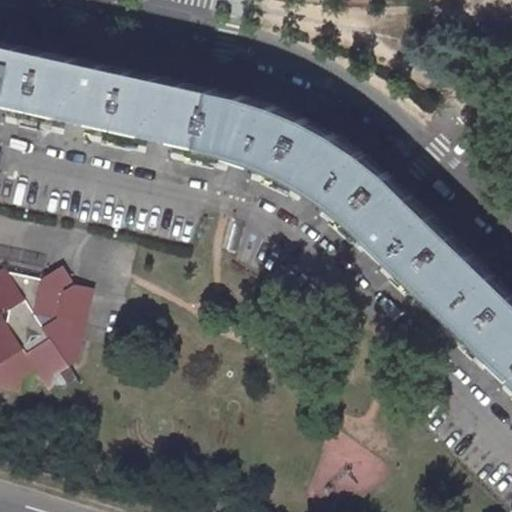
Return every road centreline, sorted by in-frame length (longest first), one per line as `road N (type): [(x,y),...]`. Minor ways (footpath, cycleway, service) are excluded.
road 1 (residential): [(511,235),(350,91),(270,50),(180,26)]
road 2 (residential): [(180,26),(59,0)]
